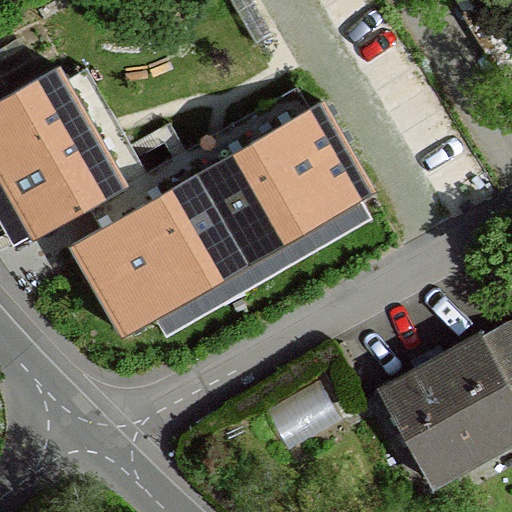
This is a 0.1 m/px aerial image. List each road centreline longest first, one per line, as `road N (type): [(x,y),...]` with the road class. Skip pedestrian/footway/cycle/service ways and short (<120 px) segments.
road 1 (residential): [(85,436),(152,417),(511,217)]
road 2 (residential): [(85,436),(0,339)]
